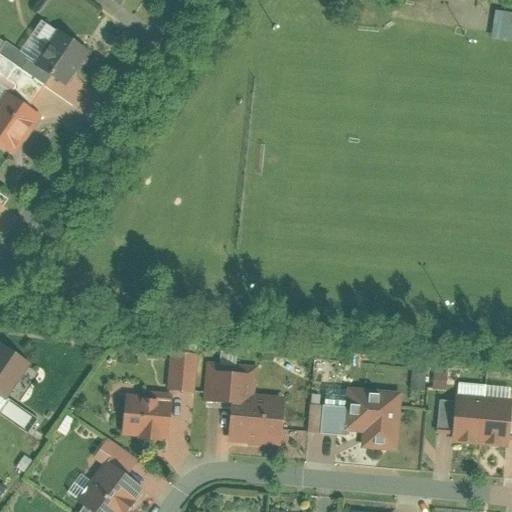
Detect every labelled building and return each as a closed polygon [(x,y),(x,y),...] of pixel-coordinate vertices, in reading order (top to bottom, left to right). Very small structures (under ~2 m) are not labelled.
[(511,8),(496,5),(491,30),(511,34),(511,8)] [(0,54),(44,84),(50,74),(64,84),(88,48),(42,17),(19,50),(0,37),(0,54)] [(0,140),(16,151),(41,113),(29,105),(44,84),(0,54),(0,72),(0,73),(0,140)] [(0,410),(30,431),(39,419),(7,398),(30,363),(0,342),(0,410)] [(406,389),(351,384),(346,433),(367,435),(366,446),(400,449),(406,389)] [(125,391),(121,433),(170,438),(174,396),(125,391)] [(286,397),(231,391),(226,443),(282,448),(286,397)] [(480,444),(483,402),(458,400),(455,442),(480,444)] [(511,405),(483,402),(480,444),(507,448),(511,405)] [(107,451),(74,499),(94,511),(114,511),(140,473),(107,451)]
